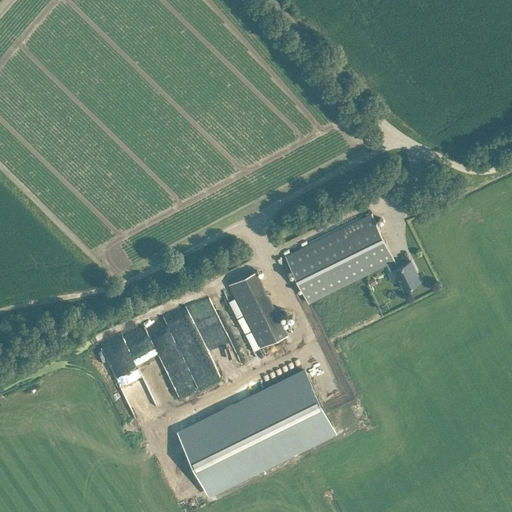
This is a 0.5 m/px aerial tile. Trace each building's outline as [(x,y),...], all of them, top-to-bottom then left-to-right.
[(372,213),(286,255),(290,264),(296,275),(300,283),(309,302),(366,274),(387,263),(391,271),(395,269),(400,279),(405,289),(411,286),(420,281),(414,269),(415,269),(411,260),(398,267),(395,260),(372,213)] [(288,333),(261,279),(257,270),(229,283),(261,347),(288,333)] [(374,276),(367,280),(370,286),(377,282),(374,276)] [(203,317),(220,358),(241,350),(232,326),(230,327),(223,309),(203,317)] [(193,310),(188,312),(192,319),(197,317),(193,310)] [(172,312),(130,330),(151,379),(175,369),(185,393),(203,386),(172,312)] [(306,369),(179,432),(209,493),(336,431),(306,369)]
